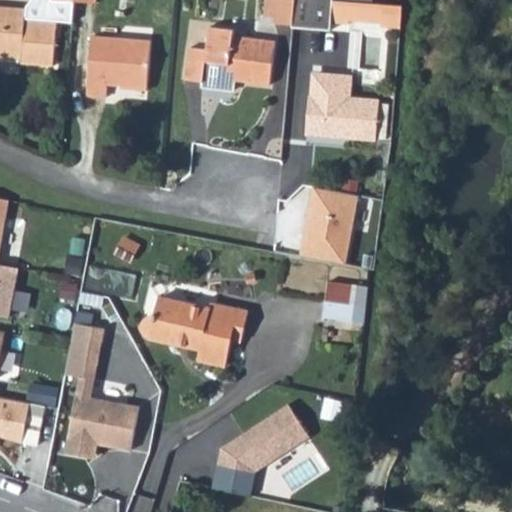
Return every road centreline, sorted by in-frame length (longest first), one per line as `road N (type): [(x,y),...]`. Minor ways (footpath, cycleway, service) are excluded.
road 1 (unknown): [(151,511),(181,417),(258,362),(282,291),(316,290)]
road 2 (unknown): [(388,511),(395,444),(463,357),(511,271)]
road 3 (residential): [(0,156),(80,191),(170,211),(238,191)]
